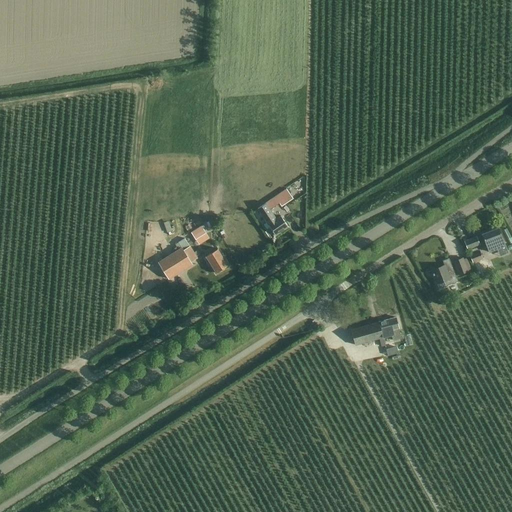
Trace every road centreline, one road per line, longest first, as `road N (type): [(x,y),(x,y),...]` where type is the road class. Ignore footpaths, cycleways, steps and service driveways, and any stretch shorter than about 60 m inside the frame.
road 1 (unclassified): [(0,471),(450,184)]
road 2 (residential): [(0,438),(356,220),(450,184)]
road 3 (unclassified): [(0,511),(279,331)]
road 4 (residential): [(279,331),(511,187)]
